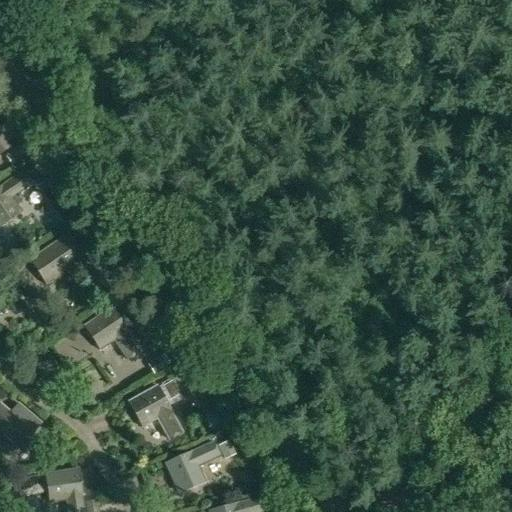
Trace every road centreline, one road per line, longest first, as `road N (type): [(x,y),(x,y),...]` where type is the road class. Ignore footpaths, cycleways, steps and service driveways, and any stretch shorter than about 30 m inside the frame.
road 1 (track): [(0,40),(336,511)]
road 2 (track): [(374,511),(511,345)]
